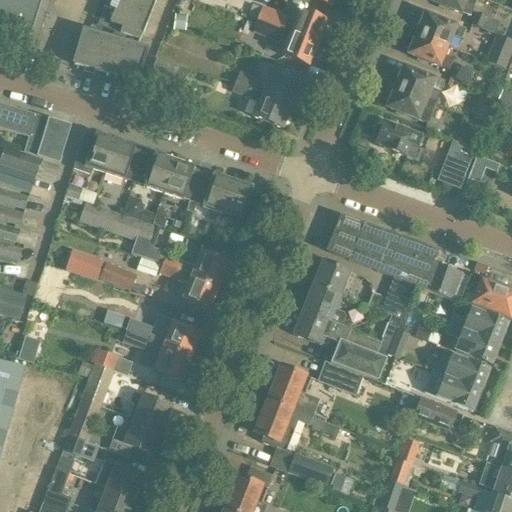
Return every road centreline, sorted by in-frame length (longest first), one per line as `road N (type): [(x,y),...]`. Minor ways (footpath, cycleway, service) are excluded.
road 1 (residential): [(176,511),(311,174)]
road 2 (unclassified): [(311,174),(0,78)]
road 3 (unclassified): [(511,245),(311,174)]
road 4 (residential): [(311,174),(382,0)]
